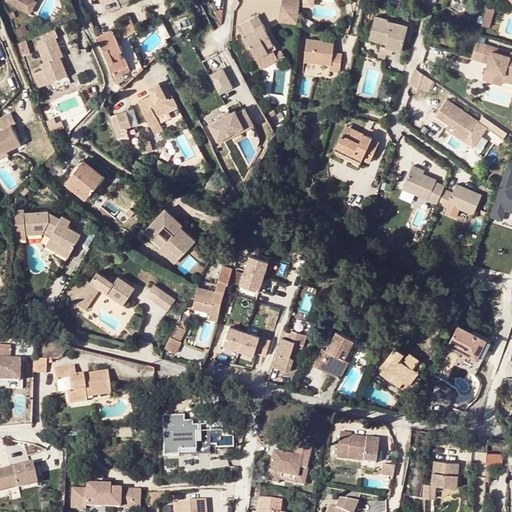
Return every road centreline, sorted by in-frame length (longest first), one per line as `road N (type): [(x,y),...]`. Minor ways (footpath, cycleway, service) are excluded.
road 1 (residential): [(511,438),(263,391)]
road 2 (residential): [(263,391),(75,344),(46,315)]
road 3 (residential): [(263,391),(238,511)]
